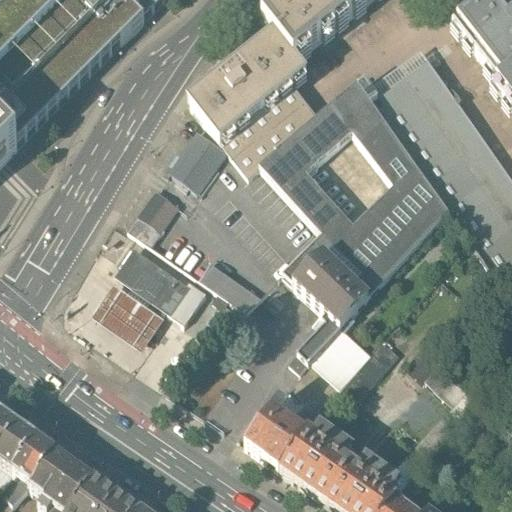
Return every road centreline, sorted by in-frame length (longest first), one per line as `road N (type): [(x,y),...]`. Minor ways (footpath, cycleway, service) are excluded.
road 1 (unclassified): [(220,0),(109,157),(0,338)]
road 2 (primary): [(0,348),(220,511)]
